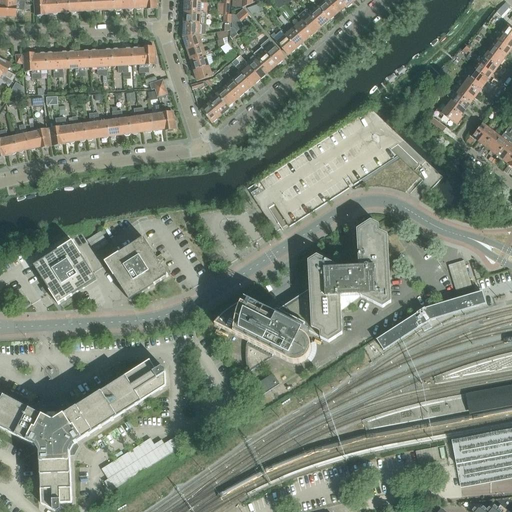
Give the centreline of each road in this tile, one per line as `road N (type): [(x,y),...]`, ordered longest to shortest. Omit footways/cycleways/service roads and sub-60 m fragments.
road 1 (tertiary): [(0,327),(172,313),(366,200),(396,204),(511,259)]
road 2 (residential): [(200,146),(384,0)]
road 3 (residential): [(0,181),(200,146)]
road 4 (residential): [(0,31),(163,30)]
road 5 (residential): [(511,181),(460,135),(511,68)]
road 6 (residential): [(163,30),(200,146)]
